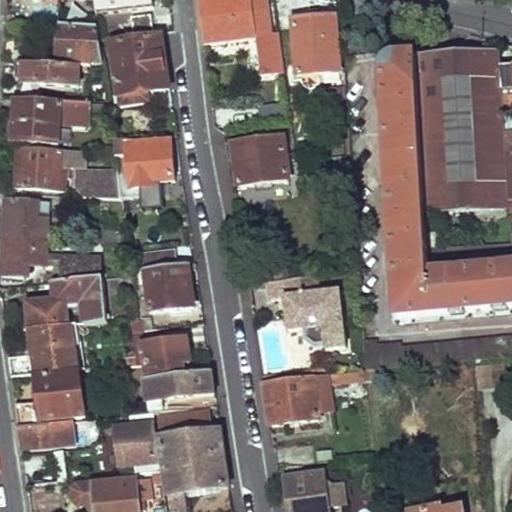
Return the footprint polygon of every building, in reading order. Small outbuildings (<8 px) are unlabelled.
[(97,0),(98,0),(101,17),(156,10),(154,0),(97,0)] [(202,0),(208,47),(272,40),(267,0),(262,0),(255,1),(254,0),(202,0)] [(123,42),(160,37),(157,18),(120,24),(123,42)] [(295,21),(298,76),(339,72),(335,20),(295,21)] [(102,26),(102,31),(105,46),(116,43),(123,42),(120,24),(102,26)] [(62,29),(61,64),(106,66),(105,46),(102,31),(62,29)] [(116,43),(124,99),(147,95),(170,90),(162,37),(160,37),(123,42),(116,43)] [(418,61),(429,216),(509,211),(499,57),(418,61)] [(385,70),(401,319),(511,311),(511,272),(432,276),(431,261),(511,257),(511,242),(431,253),(429,216),(418,61),(418,58),(395,60),(386,62),(385,70)] [(27,84),(27,89),(82,91),(83,72),(20,68),(18,84),(27,84)] [(147,95),(124,99),(126,109),(149,105),(147,95)] [(63,108),(18,106),(16,145),(61,147),(62,128),(94,129),(94,108),(63,105),(63,108)] [(243,193),(291,187),(285,139),(236,146),(243,193)] [(118,145),(120,161),(129,160),(132,192),(154,192),(154,183),(177,181),(173,144),(130,148),(129,143),(118,145)] [(66,195),(67,184),(71,184),(72,171),(82,172),(82,157),(20,154),(18,192),(66,195)] [(349,175),(348,160),(326,163),(328,178),(349,175)] [(81,191),(89,199),(95,200),(126,202),(121,174),(82,172),(81,191)] [(316,188),(318,207),(345,206),(343,186),(316,188)] [(39,225),(39,217),(51,218),(51,208),(5,206),(5,244),(50,246),(51,225),(39,225)] [(51,218),(39,217),(39,225),(51,225),(51,218)] [(100,248),(130,249),(130,244),(122,244),(123,237),(101,237),(100,248)] [(5,244),(3,282),(38,282),(39,267),(49,267),(50,246),(5,244)] [(136,274),(147,273),(180,268),(176,251),(134,257),(136,274)] [(294,253),(275,254),(278,282),(297,281),(294,253)] [(147,273),(153,316),(195,310),(190,266),(180,268),(147,273)] [(278,282),(272,283),(274,301),(288,300),(290,332),(308,332),(309,343),(317,349),(326,348),(327,353),(347,352),(342,294),(321,296),(319,279),(297,281),(278,282)] [(14,382),(81,373),(76,332),(75,329),(110,325),(106,282),(57,287),(58,309),(31,311),(37,358),(11,363),(14,382)] [(149,381),(194,375),(188,340),(145,345),(149,381)] [(368,345),(370,375),(381,374),(511,361),(511,340),(405,349),(405,346),(381,348),(380,344),(368,345)] [(147,382),(152,414),(155,414),(164,412),(162,404),(216,397),(212,373),(194,375),(149,381),(147,382)] [(365,376),(367,385),(382,384),(381,374),(370,375),(365,376)] [(328,380),(330,389),(367,385),(365,376),(328,380)] [(17,408),(21,430),(57,426),(56,424),(89,420),(82,378),(40,383),(42,404),(17,408)] [(328,380),(314,382),(320,418),(334,416),(330,389),(328,380)] [(266,388),(272,429),(320,423),(320,418),(314,382),(266,388)] [(161,441),(174,511),(186,511),(185,496),(231,490),(221,433),(212,434),(208,413),(161,420),(164,438),(161,441)] [(21,430),(23,453),(77,446),(76,439),(92,436),(90,423),(57,426),(21,430)] [(148,466),(150,477),(163,476),(156,425),(118,431),(123,468),(148,466)] [(328,511),(329,511),(338,510),(336,490),(326,491),(324,477),(287,483),(290,511),(328,511)] [(96,509),(96,511),(139,511),(136,483),(79,490),(75,492),(73,497),(75,506),(76,509),(79,511),(96,509)] [(346,509),(344,489),(336,490),(338,510),(346,509)]
